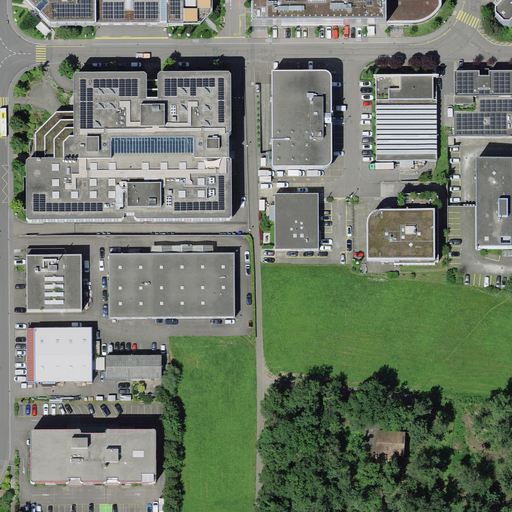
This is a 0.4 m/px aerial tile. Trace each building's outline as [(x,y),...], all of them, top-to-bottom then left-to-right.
[(24,0),(24,2),(50,27),(199,27),(212,13),(212,0),(251,0),(252,26),(386,25),(417,25),(423,24),(427,22),(432,19),(435,16),(439,12),(441,8),(440,0),(24,0)] [(511,0),(498,0),(488,11),(489,18),(496,26),(504,25),(511,17),(511,0)] [(334,124),(334,121),(332,119),(330,119),(330,80),(329,77),(327,75),(324,75),(270,75),(271,171),(324,170),(326,170),(329,168),(330,165),(330,126),(332,126),(334,124)] [(511,99),(511,75),(486,75),(486,78),(476,78),(476,75),(451,75),(451,141),(511,140),(511,99)] [(436,76),(370,76),(371,78),(373,78),(373,161),(434,161),(434,78),(436,78),(436,76)] [(23,166),(23,221),(26,224),(119,223),(121,220),(121,217),(132,217),(132,220),(135,223),(228,222),(231,219),(230,164),(228,161),(228,138),(230,136),(230,81),(228,79),(159,80),(156,82),(156,84),(145,85),(145,82),(142,80),(74,80),(71,83),(71,116),(54,116),(32,137),(32,163),(25,163),(23,166)] [(511,248),(511,160),(475,161),(475,249),(511,248)] [(318,196),(274,196),(274,252),(318,252),(318,196)] [(398,213),(393,213),(393,212),(392,211),(390,209),(389,209),(387,209),(385,209),(383,210),(381,211),(381,212),(381,213),(380,213),(377,213),(373,214),(370,217),(368,219),(366,224),(366,226),(366,263),(393,263),(393,266),(398,266),(435,266),(436,264),(438,262),(438,199),(435,198),(434,196),(398,196),(398,213)] [(25,313),(80,312),(80,257),(62,258),(62,250),(24,251),(25,313)] [(107,256),(108,320),(234,319),(233,255),(107,256)] [(25,331),(25,383),(90,383),(90,330),(25,331)] [(104,358),(105,380),(161,379),(161,358),(104,358)] [(28,483),(29,485),(30,485),(31,486),(65,485),(67,485),(68,483),(68,481),(73,481),(78,481),(78,483),(79,484),(80,485),(105,485),(105,481),(110,481),(116,481),(116,485),(153,485),(154,484),(155,483),(155,482),(155,435),(155,433),(154,433),(153,432),(117,432),(116,433),(115,435),(115,436),(69,436),(69,435),(68,433),(67,433),(30,433),(29,433),(28,434),(28,435),(28,483)] [(404,436),(377,434),(375,467),(395,468),(396,457),(403,457),(404,436)]
